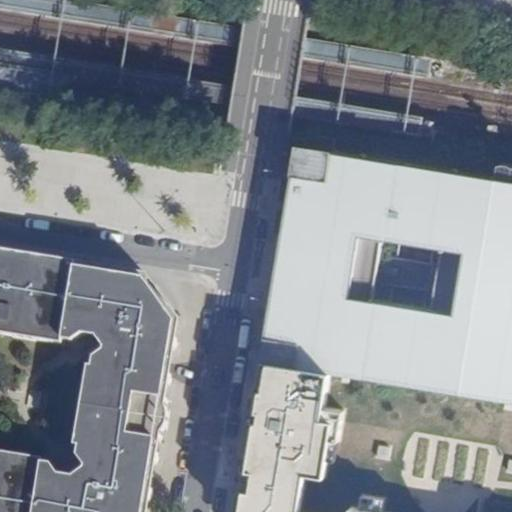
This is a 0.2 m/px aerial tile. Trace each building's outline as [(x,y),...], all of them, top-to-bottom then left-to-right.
[(511,165),(498,163),(496,178),(333,152),(333,151),(335,139),(291,132),(289,145),(289,146),(296,147),(297,147),(295,156),(301,157),(298,174),(292,173),(265,339),(278,341),(277,348),(264,346),(261,361),(330,373),(511,402),(511,165)] [(295,156),(293,166),(292,173),(298,174),(301,157),(295,156)] [(23,266),(0,262),(0,334),(64,344),(65,340),(74,342),(84,335),(98,337),(106,348),(106,352),(96,358),(95,362),(95,368),(91,367),(81,429),(78,446),(81,447),(79,458),(88,467),(86,469),(75,478),(61,476),(54,465),(44,464),(45,460),(0,452),(0,511),(145,511),(157,441),(157,440),(146,438),(149,425),(141,424),(143,409),(151,410),(153,397),(164,398),(164,397),(167,380),(158,378),(161,361),(170,363),(178,321),(171,312),(174,310),(170,305),(156,285),(153,288),(147,278),(139,284),(91,276),(23,266)] [(382,511),(385,499),(363,496),(361,509),(352,507),(351,511),(299,511),(306,474),(325,477),(332,440),(340,441),(345,410),(325,407),(330,373),(261,361),(236,511),(382,511)] [(157,440),(157,441),(162,442),(169,398),(164,397),(164,398),(153,397),(151,410),(143,409),(141,424),(149,425),(146,438),(157,440)]
